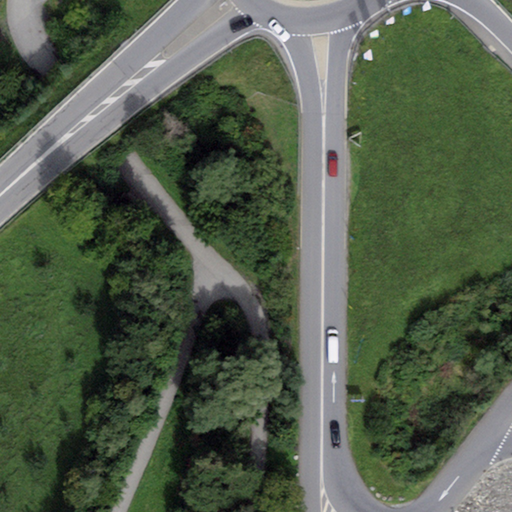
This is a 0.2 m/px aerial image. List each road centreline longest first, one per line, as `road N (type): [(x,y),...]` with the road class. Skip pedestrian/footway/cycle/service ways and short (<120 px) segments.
road 1 (track): [(27,0),(63,72),(215,269)]
road 2 (tertiary): [(0,196),(229,0)]
road 3 (track): [(215,269),(119,511)]
road 4 (track): [(215,269),(241,293),(260,331),(260,511)]
road 5 (tertiary): [(249,0),(301,20),(369,0)]
